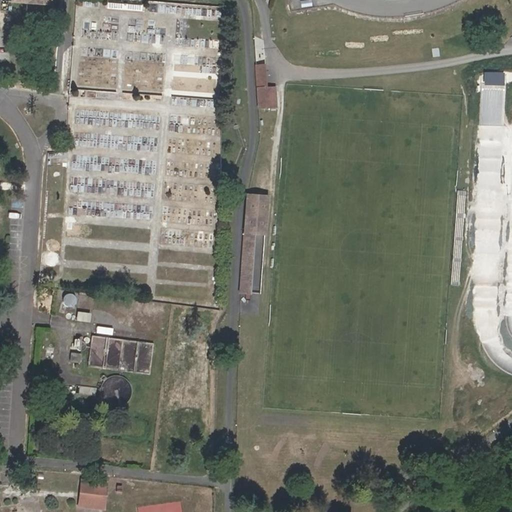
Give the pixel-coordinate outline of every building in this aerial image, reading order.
[(253,66),(255,110),(273,109),(272,88),(264,89),(263,66),(253,66)] [(487,83),(508,84),(508,71),(488,71),(487,83)] [(176,116),(175,124),(184,125),(185,117),(176,116)] [(269,194),(249,192),(246,229),(253,230),(265,231),(269,194)] [(260,295),(265,231),(253,230),(247,294),(260,295)] [(73,293),(71,293),(69,292),(68,293),(67,293),(66,294),(65,294),(64,295),(63,297),(63,298),(63,300),(63,301),(63,302),(64,304),(65,304),(66,305),(68,306),(70,306),(71,306),(73,305),(74,304),(75,303),(75,302),(76,301),(76,300),(76,298),(76,297),(75,296),(74,294),(73,293)] [(163,332),(166,303),(79,292),(75,321),(163,332)] [(94,335),(91,365),(152,370),(155,340),(94,335)] [(81,354),(71,353),(70,361),(80,362),(81,354)] [(82,484),(80,504),(102,506),(104,487),(82,484)]
